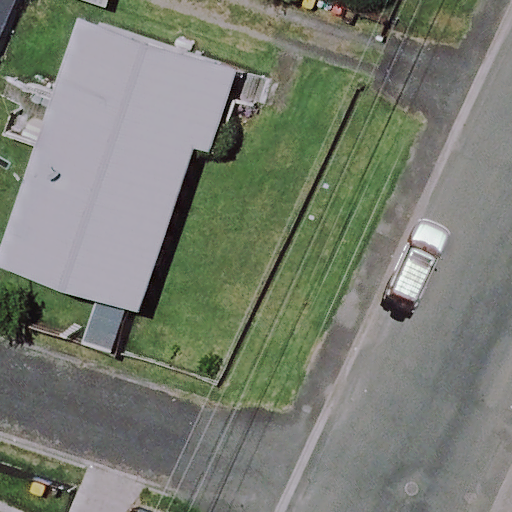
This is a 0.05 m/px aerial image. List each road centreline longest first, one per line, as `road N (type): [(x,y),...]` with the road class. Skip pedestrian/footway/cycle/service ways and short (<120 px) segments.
road 1 (residential): [(318,511),(0,402)]
road 2 (residential): [(511,253),(393,511)]
